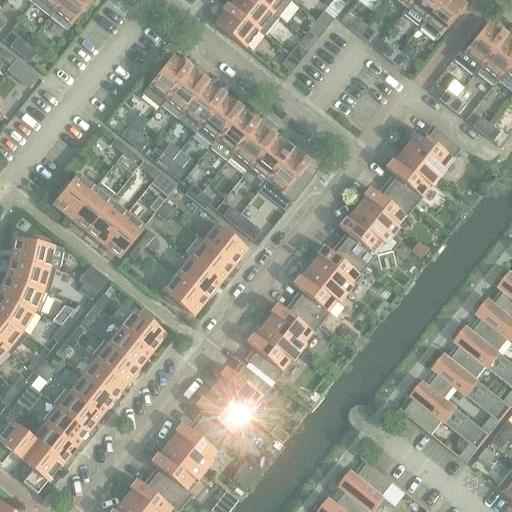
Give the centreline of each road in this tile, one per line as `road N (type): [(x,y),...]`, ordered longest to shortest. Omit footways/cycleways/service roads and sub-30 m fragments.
road 1 (residential): [(78,511),(356,158)]
road 2 (residential): [(356,158),(166,0)]
road 3 (residential): [(8,177),(149,0)]
